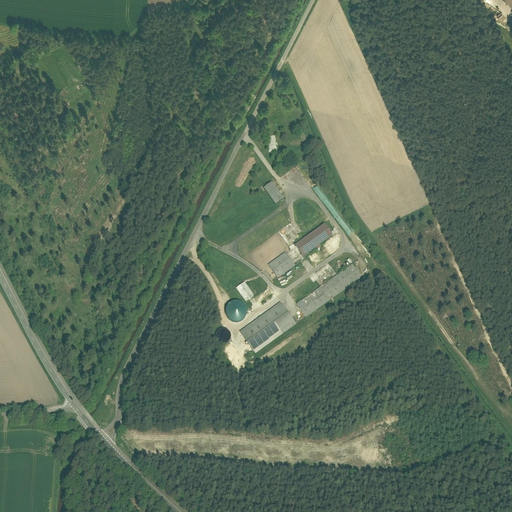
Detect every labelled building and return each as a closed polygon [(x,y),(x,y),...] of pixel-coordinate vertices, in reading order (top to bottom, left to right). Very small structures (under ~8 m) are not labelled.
[(310,189),(297,168),(289,173),(302,194),(310,189)] [(273,183),(265,189),(275,203),(283,198),(273,183)] [(325,225),(294,246),(302,257),(333,236),(325,225)] [(287,254),(270,265),(278,278),(295,267),(287,254)] [(352,266),(299,305),(307,317),(361,278),(352,266)] [(246,283),(236,289),(245,303),(254,297),(246,283)] [(247,322),(246,303),(225,304),(226,323),(247,322)] [(282,306),(241,333),(254,352),(294,326),(282,306)] [(228,343),(228,330),(216,331),(217,341),(221,341),(221,343),(228,343)]
